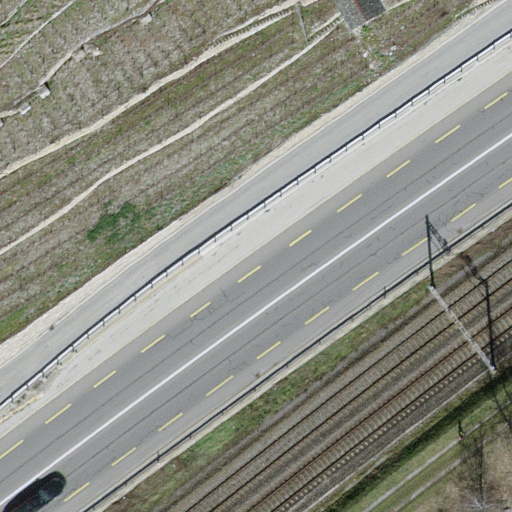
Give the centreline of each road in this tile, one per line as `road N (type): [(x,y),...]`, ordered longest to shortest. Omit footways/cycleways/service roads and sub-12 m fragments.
road 1 (unclassified): [(0,389),(103,303),(511,15)]
road 2 (primary): [(0,506),(511,134)]
road 3 (track): [(511,408),(380,511)]
